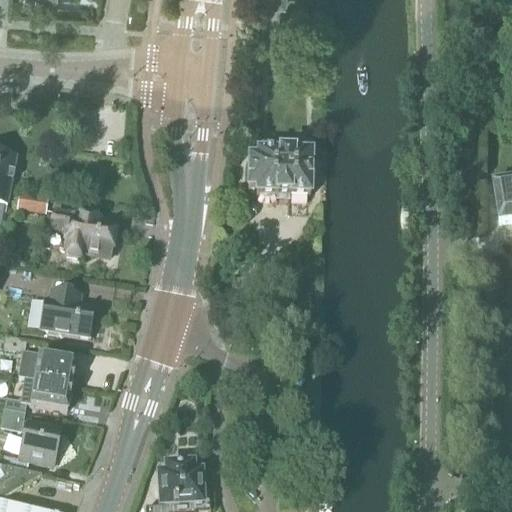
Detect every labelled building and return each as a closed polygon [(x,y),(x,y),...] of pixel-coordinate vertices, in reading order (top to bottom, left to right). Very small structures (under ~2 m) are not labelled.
[(284,0),(254,0),(254,6),(284,8),(284,0)] [(309,201),(310,160),(310,147),(257,146),(256,164),(248,164),(247,194),(255,194),(255,200),(260,200),(264,203),(269,203),(273,200),(309,201)] [(0,208),(7,209),(7,208),(11,186),(15,184),(17,172),(15,169),(16,162),(0,159),(0,208)] [(511,182),(493,186),(500,227),(511,225),(511,182)] [(46,217),(48,203),(20,199),(18,213),(46,217)] [(67,255),(66,263),(81,265),(82,257),(110,262),(115,229),(94,226),(95,223),(82,221),(82,219),(55,215),(52,232),(63,234),(62,236),(67,237),(64,254),(67,255)] [(80,301),(50,296),(49,306),(45,306),(40,335),(58,338),(61,342),(65,339),(90,343),(92,330),(89,330),(91,321),(85,320),(87,313),(78,311),(80,301)] [(25,345),(6,340),(4,352),(24,355),(25,345)] [(28,358),(24,383),(34,384),(71,391),(75,387),(76,382),(73,377),(75,366),(28,358)] [(71,391),(34,384),(34,386),(24,384),(20,407),(0,403),(0,414),(23,418),(24,409),(30,410),(30,411),(66,417),(68,406),(72,403),(73,398),(70,393),(71,391)] [(24,419),(4,416),(0,432),(0,433),(24,439),(18,464),(51,471),(59,434),(26,427),(26,428),(22,427),(24,419)] [(166,480),(159,480),(160,511),(210,511),(209,495),(201,495),(200,478),(192,478),(192,470),(186,470),(185,465),(171,466),(172,471),(166,471),(166,480)] [(0,506),(41,480),(0,470),(0,506)]
